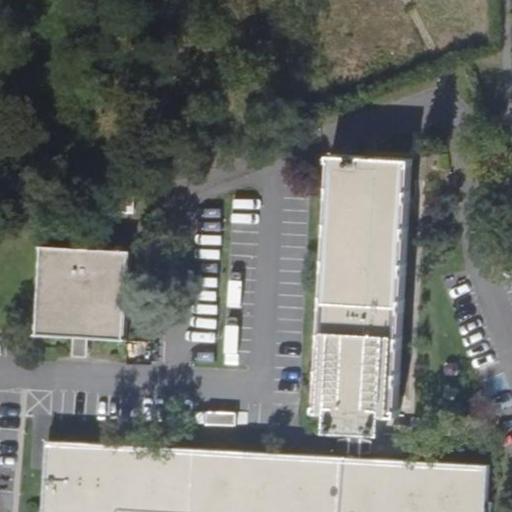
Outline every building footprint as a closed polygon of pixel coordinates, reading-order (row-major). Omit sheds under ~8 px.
[(329,413),(384,415),(397,416),(411,161),(331,156),(317,412),(329,413)] [(74,336),(89,338),(127,339),(131,251),(42,247),(36,335),(74,336)] [(88,362),(89,338),(74,336),(73,361),(88,362)] [(350,432),(361,433),(383,434),(384,415),(329,413),(328,432),(350,432)] [(349,457),(361,458),(361,433),(350,432),(349,457)] [(485,511),(488,465),(361,458),(349,457),(50,440),(45,511),(485,511)]
